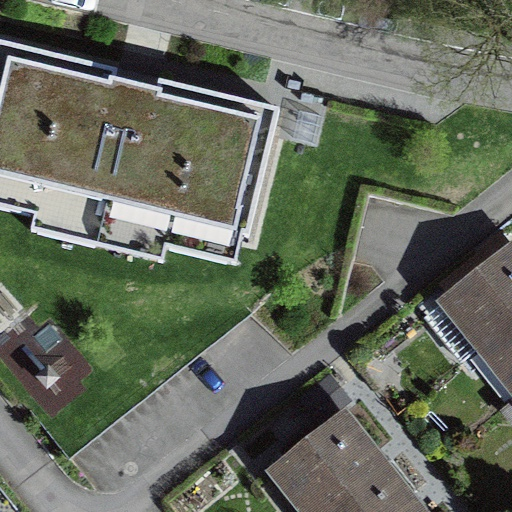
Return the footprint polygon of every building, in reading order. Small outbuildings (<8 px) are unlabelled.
[(118,71),(0,43),(0,177),(41,187),(36,206),(168,238),(173,218),(249,236),(279,110),(159,82),(157,92),(137,87),(115,82),(118,71)] [(443,299),(482,348),(511,324),(511,245),(511,244),(443,299)] [(159,296),(200,345),(249,304),(208,255),(159,296)] [(133,318),(174,367),(200,345),(159,296),(133,318)] [(109,338),(150,387),(174,367),(133,318),(109,338)] [(511,324),(482,348),(511,385),(511,324)] [(89,355),(130,404),(150,387),(109,338),(89,355)] [(69,371),(111,420),(130,404),(89,355),(69,371)] [(53,385),(94,434),(111,420),(69,371),(53,385)] [(34,400),(76,449),(94,434),(53,385),(34,400)] [(342,414),(272,469),(306,511),(323,511),(383,466),(342,414)] [(419,511),(383,466),(323,511),(419,511)] [(26,511),(0,479),(0,511),(26,511)]
